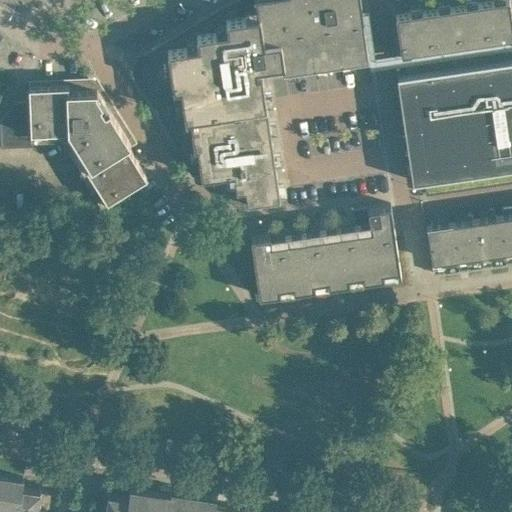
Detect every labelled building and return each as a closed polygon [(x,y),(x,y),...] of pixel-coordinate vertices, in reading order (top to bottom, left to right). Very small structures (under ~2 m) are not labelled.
[(237,205),(238,206),(240,207),(242,207),(253,205),(253,199),(280,195),(261,69),(256,69),(255,64),(282,60),(325,54),(326,62),(368,55),(360,0),(228,0),(144,51),(144,52),(142,54),(139,56),(137,59),(137,60),(136,62),(136,63),(135,65),(135,67),(135,68),(135,70),(135,71),(136,73),(136,75),(137,76),(142,85),(187,159),(188,160),(189,161),(191,162),(193,162),(195,162),(197,162),(198,162),(199,161),(200,160),(203,156),(211,164),(209,166),(209,167),(208,169),(208,170),(208,172),(208,174),(208,175),(208,176),(209,178),(210,180),(211,182),(236,205),(237,205)] [(511,0),(467,0),(395,11),(400,47),(511,30),(511,0)] [(511,30),(400,47),(404,72),(397,73),(412,180),(423,178),(425,193),(511,179),(511,30)] [(14,100),(0,118),(0,143),(0,146),(32,144),(32,137),(51,137),(50,129),(68,128),(80,148),(73,152),(84,168),(87,166),(107,198),(146,174),(127,142),(130,140),(96,87),(68,88),(68,82),(28,84),(29,100),(14,100)] [(250,235),(259,293),(280,290),(280,288),(279,288),(278,284),(292,282),(293,288),(315,285),(314,283),(313,283),(313,279),(327,277),(328,283),(349,280),(349,278),(348,278),(347,274),(362,272),(363,278),(400,273),(390,202),(352,208),(353,211),(356,229),(271,241),(269,232),(250,235)] [(511,229),(502,231),(506,260),(511,259),(511,229)] [(502,231),(478,234),(483,264),(490,263),(490,264),(507,262),(506,260),(502,231)] [(478,234),(454,238),(459,267),(466,266),(466,268),(483,265),(483,264),(478,234)] [(459,267),(454,238),(428,242),(433,272),(435,271),(442,270),(442,271),(459,269),(459,267)] [(0,472),(0,503),(15,506),(14,511),(45,511),(46,509),(36,508),(39,488),(21,485),(23,476),(0,472)] [(95,509),(94,511),(169,511),(173,492),(129,486),(128,496),(112,493),(108,493),(107,496),(105,510),(95,509)] [(173,492),(169,511),(190,511),(193,495),(173,492)] [(213,511),(214,505),(215,505),(216,499),(193,495),(190,511),(213,511)] [(482,511),(478,511),(511,511),(511,501),(481,497),(481,498),(485,498),(482,511)]
